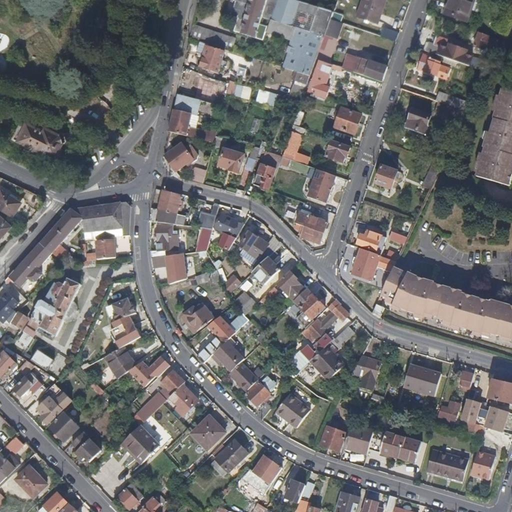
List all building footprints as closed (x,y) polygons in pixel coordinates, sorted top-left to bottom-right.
[(333,12),(308,4),(294,0),(228,0),(232,1),(237,3),(234,10),(241,12),(236,27),(235,31),(235,32),(239,33),(248,36),(256,38),(261,40),(262,40),(263,40),(264,38),(267,28),(268,27),(267,27),(261,24),(263,18),(264,17),(266,18),(270,20),(284,24),(295,27),(295,30),(294,33),(292,38),(289,46),(287,51),(285,50),(284,50),(283,50),(281,56),(278,64),(296,70),(304,72),(312,75),(316,63),(317,58),(319,53),(325,34),(330,21),(331,19),(333,12)] [(336,21),(343,0),(337,0),(335,8),(333,12),(331,19),(336,21)] [(382,12),(386,2),(386,1),(386,0),(363,0),(358,14),(357,17),(360,18),(361,17),(369,20),(378,23),(379,22),(382,12)] [(466,20),(472,6),(455,0),(450,0),(448,6),(447,10),(446,12),(446,13),(454,16),(466,20)] [(338,38),(343,23),(336,21),(331,19),(330,21),(325,34),(338,38)] [(511,19),(498,51),(511,58),(511,19)] [(221,47),(224,36),(224,34),(219,32),(211,29),(205,28),(197,25),(193,24),(190,38),(207,43),(221,47)] [(396,42),(400,33),(385,28),(381,37),(396,42)] [(350,30),(348,37),(357,40),(360,33),(350,30)] [(496,49),(501,40),(479,32),(474,45),(483,48),(481,51),(486,53),(488,46),(496,49)] [(333,50),(338,38),(325,34),(319,53),(323,54),(331,57),(333,50)] [(467,52),(451,46),(452,42),(438,36),(434,45),(429,43),(426,51),(445,58),(457,62),(462,63),(479,69),(486,72),(490,63),(466,55),(467,52)] [(219,71),(226,50),(215,47),(209,45),(208,45),(205,55),(202,63),(211,66),(211,68),(219,71)] [(329,63),(331,57),(323,54),(319,53),(317,58),(319,59),(329,63)] [(438,75),(442,66),(440,65),(440,63),(440,62),(431,59),(431,57),(424,55),(424,56),(419,70),(425,72),(433,75),(437,76),(438,75)] [(383,82),(388,67),(359,57),(354,72),(364,75),(383,82)] [(455,66),(457,62),(445,58),(444,62),(455,66)] [(330,76),(333,69),(334,65),(329,63),(319,59),(313,79),(308,91),(309,92),(319,95),(320,95),(321,92),(324,84),(325,82),(327,75),(330,76)] [(305,92),(311,76),(304,73),(298,89),(305,92)] [(234,93),(238,81),(231,79),(231,81),(230,82),(228,92),(234,93)] [(216,100),(218,92),(192,86),(190,94),(202,97),(216,100)] [(254,101),(272,106),(276,94),(258,89),(254,101)] [(511,92),(504,90),(503,90),(494,118),(493,118),(484,147),(484,148),(485,149),(477,177),(510,187),(511,178),(511,177),(509,177),(511,171),(511,92)] [(224,105),(227,97),(227,94),(218,92),(216,100),(215,103),(224,105)] [(285,102),(287,96),(282,94),(278,93),(270,119),(275,120),(276,119),(279,110),(282,102),(285,102)] [(450,106),(454,98),(440,93),(439,93),(436,101),(443,104),(450,106)] [(190,122),(191,119),(191,113),(198,114),(202,99),(194,97),(186,96),(180,94),(178,94),(176,102),(171,120),(169,131),(170,131),(177,133),(177,131),(180,131),(185,132),(187,133),(187,135),(199,138),(209,140),(211,131),(189,126),(190,122)] [(467,112),(471,104),(454,98),(450,106),(453,107),(458,109),(467,112)] [(467,112),(458,109),(453,107),(450,106),(443,104),(440,113),(463,121),(467,112)] [(355,134),(362,115),(362,114),(358,113),(351,110),(342,108),(341,113),(338,120),(336,125),(336,127),(341,129),(355,134)] [(425,133),(431,115),(420,111),(413,109),(410,118),(413,119),(410,128),(425,133)] [(300,126),(305,112),(299,110),(294,124),(300,126)] [(66,141),(63,135),(62,134),(61,133),(59,134),(57,135),(43,127),(42,129),(36,127),(35,128),(22,121),(13,138),(25,145),(26,147),(32,150),(34,149),(52,159),(61,144),(62,144),(63,144),(64,143),(65,143),(66,141)] [(297,153),(306,128),(300,126),(294,124),(289,139),(283,156),(294,160),(297,153)] [(264,159),(270,142),(263,140),(257,157),(264,159)] [(348,157),(351,147),(345,145),(339,143),(333,141),(332,142),(327,156),(332,158),(344,162),(346,157),(348,157)] [(194,158),(192,156),(186,147),(182,142),(165,155),(168,159),(177,171),(194,158)] [(196,153),(189,144),(186,147),(192,156),(196,153)] [(243,165),(246,156),(246,154),(236,151),(230,149),(225,148),(221,165),(230,167),(230,169),(235,171),(239,172),(241,172),(243,165)] [(307,165),(309,157),(301,155),(299,162),(307,165)] [(432,188),(440,170),(444,161),(436,158),(424,184),(432,188)] [(393,169),(395,164),(386,161),(384,166),(393,169)] [(270,189),(277,168),(269,166),(263,164),(259,173),(256,182),(256,183),(262,186),(262,188),(267,190),(269,189),(270,189)] [(392,189),(399,171),(393,169),(384,166),(383,167),(379,176),(377,184),(381,185),(392,189)] [(203,183),(206,172),(198,170),(195,169),(194,170),(191,180),(203,183)] [(327,203),(337,176),(323,171),(318,169),(309,197),(327,203)] [(396,191),(402,173),(399,171),(392,189),(396,191)] [(20,203),(10,197),(0,190),(0,211),(11,218),(20,203)] [(179,211),(181,201),(183,196),(165,191),(160,210),(178,214),(179,211)] [(21,200),(11,194),(10,197),(20,203),(21,200)] [(128,236),(130,214),(131,206),(127,202),(115,204),(83,209),(83,215),(84,219),(86,240),(109,238),(128,236)] [(83,215),(83,209),(72,210),(84,219),(83,215)] [(185,225),(187,216),(178,214),(160,210),(153,209),(152,222),(185,225)] [(65,238),(82,219),(84,219),(72,210),(55,229),(65,238)] [(214,229),(217,216),(201,211),(197,227),(206,228),(214,229)] [(322,243),(329,222),(315,217),(311,215),(301,212),(297,223),(303,226),(305,227),(302,235),(302,237),(312,240),(322,243)] [(228,254),(245,225),(232,219),(225,216),(222,215),(216,230),(231,236),(223,251),(228,254)] [(4,233),(9,226),(7,224),(1,231),(4,233)] [(173,237),(173,232),(175,231),(174,229),(170,229),(170,226),(159,226),(160,242),(158,245),(159,252),(166,251),(171,251),(171,244),(168,241),(168,237),(173,237)] [(211,241),(213,231),(214,229),(206,228),(203,243),(210,245),(211,241)] [(52,254),(65,238),(55,229),(41,244),(52,254)] [(384,245),(385,243),(387,237),(376,233),(369,231),(368,233),(366,236),(364,236),(363,235),(362,235),(359,244),(367,247),(376,250),(376,252),(381,254),(383,254),(385,247),(385,246),(384,245)] [(406,244),(410,236),(403,234),(399,232),(395,231),(393,231),(392,234),(390,239),(402,243),(406,244)] [(270,244),(251,232),(241,246),(249,252),(250,251),(260,258),(268,248),(270,244)] [(117,258),(115,240),(97,242),(99,260),(117,258)] [(40,272),(37,270),(38,268),(52,254),(41,244),(17,271),(16,271),(10,276),(13,280),(21,287),(29,279),(32,281),(33,282),(36,281),(38,279),(41,276),(40,272)] [(263,263),(269,257),(274,252),(268,248),(260,258),(259,261),(263,263)] [(373,282),(381,257),(361,250),(358,260),(356,264),(352,275),(357,277),(373,282)] [(398,261),(401,255),(390,250),(387,257),(398,261)] [(222,261),(217,251),(211,253),(216,264),(221,262),(222,261)] [(68,258),(62,252),(57,258),(62,264),(68,258)] [(172,282),(192,280),(189,254),(169,256),(172,282)] [(168,267),(167,257),(152,259),(154,269),(168,267)] [(282,270),(269,257),(263,263),(254,272),(266,285),(282,270)] [(489,312),(491,306),(485,304),(486,302),(470,297),(469,297),(469,299),(464,297),(462,297),(461,303),(460,303),(454,301),(458,292),(457,291),(439,286),(436,294),(431,292),(433,287),(427,284),(428,282),(414,276),(413,278),(406,275),(403,281),(398,279),(402,271),(395,267),(382,294),(394,300),(392,304),(410,313),(411,313),(424,317),(425,313),(439,317),(438,320),(454,325),(454,326),(482,335),(483,334),(484,334),(497,338),(498,337),(498,336),(511,340),(511,307),(498,304),(495,313),(494,313),(489,312)] [(218,271),(218,270),(197,277),(199,284),(214,279),(215,282),(222,280),(218,271)] [(308,290),(298,281),(299,279),(292,272),(279,285),(296,302),(308,290)] [(224,284),(231,294),(244,284),(236,274),(224,284)] [(57,336),(82,285),(68,279),(65,285),(61,283),(59,284),(55,282),(46,301),(40,302),(33,316),(34,317),(30,323),(57,336)] [(265,303),(278,291),(275,287),(261,300),(265,303)] [(326,308),(308,289),(308,290),(296,302),(306,312),(313,320),(326,308)] [(257,303),(245,291),(234,301),(236,305),(244,314),(245,316),(257,303)] [(0,320),(4,324),(22,305),(8,293),(0,301),(0,320)] [(351,315),(340,305),(341,304),(337,299),(330,306),(334,310),(334,311),(339,317),(344,322),(351,315)] [(140,323),(133,305),(132,306),(129,300),(112,306),(118,322),(125,319),(130,332),(140,328),(138,324),(140,323)] [(382,317),(387,307),(379,303),(374,313),(378,315),(382,317)] [(216,318),(205,304),(198,309),(196,307),(186,315),(199,331),(216,318)] [(339,317),(334,311),(320,325),(325,330),(339,317)] [(25,326),(29,317),(19,312),(14,321),(24,326),(25,326)] [(314,322),(313,320),(306,312),(298,320),(307,329),(314,322)] [(239,331),(249,321),(245,316),(244,314),(241,316),(233,324),(239,331)] [(199,331),(186,315),(183,317),(196,334),(199,331)] [(130,332),(125,319),(118,322),(123,335),(130,332)] [(320,325),(317,322),(316,322),(314,322),(307,329),(302,334),(307,339),(311,335),(320,344),(329,335),(325,330),(320,325)] [(344,344),(356,333),(349,326),(337,337),(344,344)] [(229,340),(223,333),(220,337),(226,343),(229,340)] [(261,345),(267,339),(263,334),(257,340),(261,345)] [(205,364),(222,347),(226,343),(220,337),(198,356),(205,364)] [(238,363),(228,352),(237,344),(232,338),(229,340),(226,343),(222,347),(224,349),(217,356),(219,358),(222,362),(225,365),(230,370),(238,363)] [(327,386),(350,363),(331,344),(307,367),(327,386)] [(137,366),(125,347),(106,358),(119,379),(131,371),(137,366)] [(209,368),(219,358),(217,356),(224,349),(222,347),(205,364),(209,368)] [(15,352),(9,348),(5,353),(6,354),(10,357),(15,352)] [(51,370),(58,359),(41,350),(35,361),(51,370)] [(0,375),(5,380),(18,366),(10,357),(6,354),(0,359),(0,375)] [(373,391),(382,362),(362,356),(352,374),(361,377),(363,369),(365,369),(360,387),(373,391)] [(160,378),(171,367),(163,360),(156,368),(153,365),(150,368),(143,362),(137,366),(131,371),(147,387),(158,376),(160,378)] [(25,377),(36,366),(27,361),(18,370),(19,372),(25,377)] [(258,382),(254,377),(241,364),(229,375),(247,393),(258,382)] [(426,394),(433,372),(411,366),(405,387),(426,394)] [(258,382),(264,376),(259,371),(254,377),(258,382)] [(470,388),(475,374),(465,371),(463,378),(462,381),(464,381),(462,385),(470,388)] [(14,389),(25,377),(19,372),(3,389),(9,395),(14,389)] [(184,385),(186,383),(175,372),(165,381),(167,384),(176,393),(184,385)] [(31,390),(39,381),(32,373),(15,390),(22,398),(31,390)] [(511,383),(494,379),(489,398),(511,403),(511,383)] [(34,393),(43,385),(40,382),(39,381),(31,390),(34,393)] [(104,390),(96,382),(92,386),(101,395),(105,391),(104,390)] [(271,395),(272,394),(261,383),(247,396),(258,407),(264,401),(266,402),(272,396),(271,395)] [(176,393),(167,384),(166,386),(166,387),(166,388),(162,392),(169,399),(171,398),(176,393)] [(38,401),(49,391),(43,385),(34,393),(32,395),(38,401)] [(199,401),(184,385),(176,393),(171,398),(179,407),(177,409),(184,417),(199,401)] [(146,422),(164,404),(169,399),(162,392),(139,414),(146,422)] [(133,406),(126,400),(123,402),(116,395),(112,399),(116,402),(126,413),(133,406)] [(385,406),(385,396),(374,395),(374,405),(385,406)] [(311,413),(289,396),(275,413),(296,430),(311,413)] [(64,411),(51,398),(39,409),(45,415),(42,418),(49,425),(64,411)] [(475,425),(481,403),(466,399),(460,420),(475,425)] [(140,427),(126,413),(116,402),(112,406),(136,431),(140,427)] [(456,420),(460,405),(452,402),(450,409),(444,407),(443,407),(438,422),(448,425),(450,418),(456,420)] [(263,420),(273,408),(268,404),(258,416),(263,420)] [(509,412),(490,407),(484,427),(503,433),(509,412)] [(75,418),(69,411),(66,413),(73,421),(75,418)] [(80,428),(73,421),(66,413),(51,428),(65,442),(80,428)] [(226,433),(210,416),(192,433),(208,450),(226,433)] [(368,456),(374,432),(353,425),(345,449),(368,456)] [(340,452),(347,433),(328,426),(322,446),(340,452)] [(79,451),(91,439),(85,432),(72,444),(79,451)] [(416,466),(423,443),(387,433),(380,455),(416,466)] [(25,445),(17,437),(7,447),(15,455),(25,445)] [(164,453),(172,445),(165,437),(161,441),(156,437),(147,445),(155,454),(153,457),(156,460),(164,453)] [(129,455),(138,447),(130,438),(126,442),(128,444),(123,449),(129,455)] [(90,462),(102,451),(91,439),(79,451),(77,453),(84,460),(87,458),(90,462)] [(181,451),(175,445),(179,441),(178,439),(172,445),(164,453),(172,460),(181,451)] [(229,474),(249,455),(236,441),(227,450),(223,445),(212,455),(217,459),(216,460),(217,461),(228,473),(229,474)] [(464,482),(470,460),(434,450),(428,471),(464,482)] [(490,480),(496,457),(478,453),(472,476),(490,480)] [(8,476),(21,464),(13,456),(9,460),(3,454),(0,457),(0,472),(2,475),(5,473),(8,476)] [(265,496),(283,469),(264,456),(242,479),(265,496)] [(228,473),(217,461),(213,465),(224,477),(228,473)] [(48,485),(31,468),(18,480),(23,485),(21,487),(25,491),(23,493),(26,495),(30,492),(37,500),(49,488),(47,486),(48,485)] [(302,497),(307,486),(293,481),(286,498),(300,504),(302,497)] [(309,500),(315,485),(308,483),(307,486),(302,497),(309,500)] [(145,497),(132,484),(132,485),(127,490),(126,491),(119,498),(131,510),(145,497)] [(159,493),(162,489),(158,484),(150,492),(155,497),(159,493)] [(164,498),(172,490),(166,485),(162,489),(159,493),(164,498)] [(155,511),(154,511),(158,507),(160,509),(168,502),(164,498),(159,493),(155,497),(144,507),(146,509),(142,511),(155,511)] [(357,511),(361,499),(343,493),(337,511),(357,511)] [(59,511),(67,506),(57,495),(39,511),(59,511)] [(393,511),(397,498),(391,496),(386,511),(393,511)] [(381,511),(377,511),(378,507),(379,503),(369,500),(365,511),(381,511)] [(259,503),(254,511),(265,511),(268,507),(259,503)]
